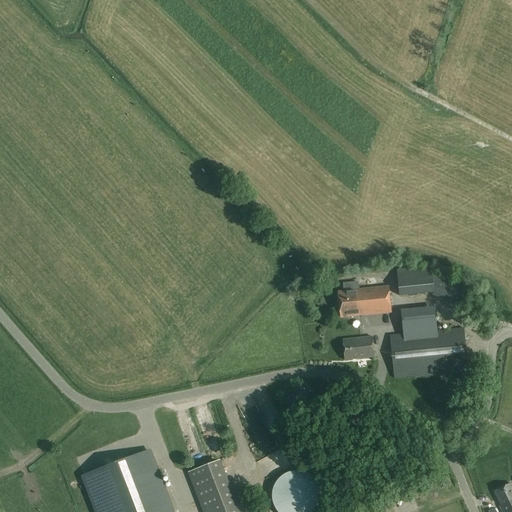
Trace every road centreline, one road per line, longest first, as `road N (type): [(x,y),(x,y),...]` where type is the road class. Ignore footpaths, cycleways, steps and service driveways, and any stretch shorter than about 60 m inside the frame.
road 1 (unclassified): [(475,511),(434,432),(370,377),(338,366),(296,366),(128,407),(93,406),(75,398),(0,315)]
road 2 (unknown): [(449,457),(479,420),(496,351),(511,335)]
